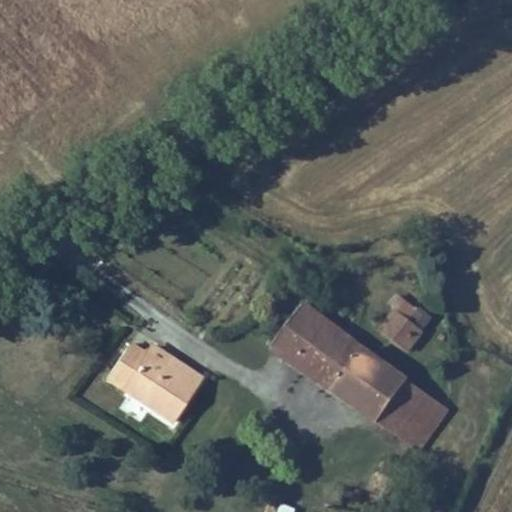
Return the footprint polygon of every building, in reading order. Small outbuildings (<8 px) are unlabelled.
[(410,271),(399,263),(392,271),(404,280),(410,271)] [(78,327),(109,342),(120,318),(90,303),(78,327)] [(273,344),(295,361),(327,320),(304,303),(273,344)] [(382,329),(408,351),(424,330),(396,309),(382,329)] [(286,320),(277,315),(272,326),(280,330),(286,320)] [(356,407),(387,366),(327,320),(295,361),(356,407)] [(435,339),(424,330),(408,351),(419,359),(435,339)] [(179,413),(199,385),(154,353),(131,336),(111,364),(179,413)] [(154,353),(199,385),(205,376),(161,344),(154,353)] [(428,397),(387,366),(356,407),(397,438),(428,397)] [(428,397),(397,438),(417,454),(448,412),(428,397)] [(252,473),(249,484),(277,491),(279,480),(252,473)]
